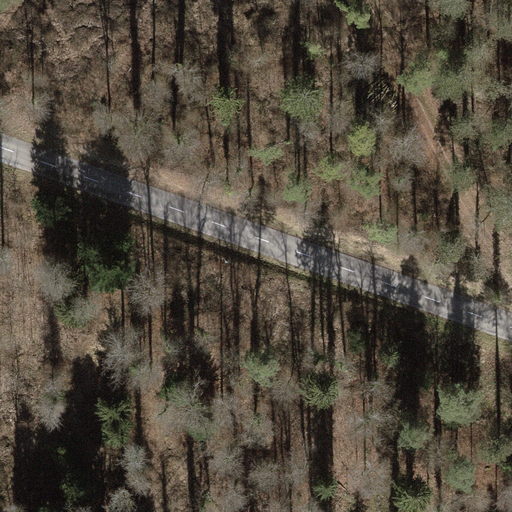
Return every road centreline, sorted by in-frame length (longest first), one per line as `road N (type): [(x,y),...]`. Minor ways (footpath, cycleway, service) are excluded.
road 1 (unclassified): [(511,342),(0,153)]
road 2 (track): [(511,301),(479,263),(349,0)]
